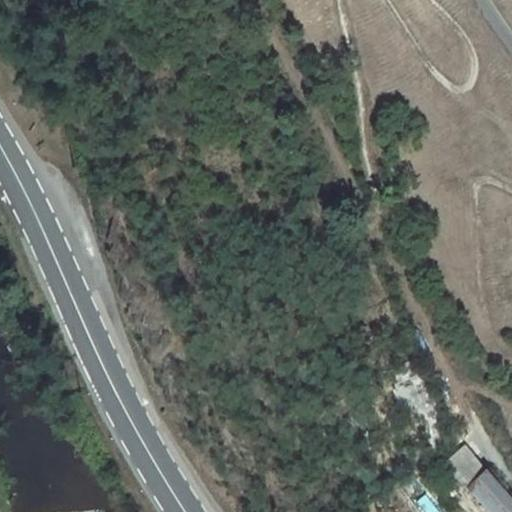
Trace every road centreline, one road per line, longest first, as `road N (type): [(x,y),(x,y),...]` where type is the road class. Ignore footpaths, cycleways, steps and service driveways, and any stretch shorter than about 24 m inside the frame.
road 1 (track): [(251,0),(299,76),(467,425)]
road 2 (primary): [(0,155),(134,433),(187,511)]
